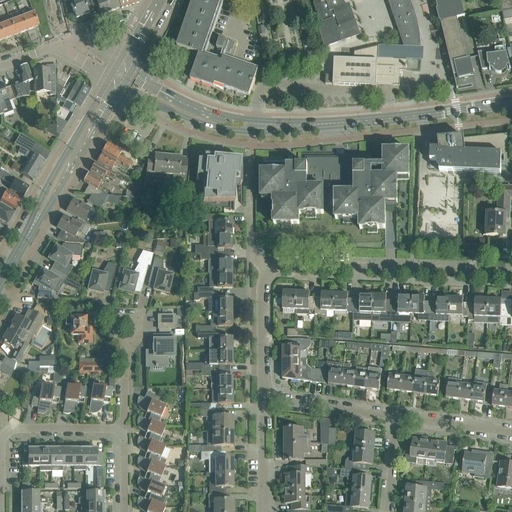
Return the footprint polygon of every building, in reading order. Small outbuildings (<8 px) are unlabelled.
[(76,19),(89,14),(87,8),(95,5),(93,0),(83,0),(71,5),(76,19)] [(110,12),(106,0),(99,0),(100,0),(96,1),(100,15),(110,12)] [(120,9),(116,0),(106,0),(110,12),(120,9)] [(130,6),(128,0),(118,0),(122,8),(130,6)] [(202,55),(221,0),(193,0),(177,46),(193,52),(184,78),(214,88),(215,85),(249,97),(258,71),(223,59),(222,62),(202,55)] [(313,0),(314,3),(313,3),(317,13),(315,13),(319,24),(318,24),(326,47),(359,35),(349,5),(344,6),(342,0),(387,0),(404,47),(421,47),(420,38),(418,28),(416,19),(414,10),(410,1),(409,0),(313,0)] [(460,0),(442,0),(436,2),(454,76),(457,75),(458,80),(475,76),(470,59),(467,60),(457,19),(465,17),(460,0)] [(511,0),(498,0),(501,12),(511,9),(511,0)] [(511,18),(511,9),(501,12),(503,20),(511,18)] [(39,26),(33,11),(21,16),(27,31),(39,26)] [(27,31),(21,16),(10,20),(16,35),(27,31)] [(16,35),(10,20),(0,23),(0,26),(5,39),(16,35)] [(230,41),(229,43),(220,40),(217,49),(226,52),(228,49),(232,51),(235,43),(230,41)] [(378,46),(355,52),(354,60),(334,59),(334,76),(326,75),(325,85),(333,85),(333,86),(377,87),(377,85),(400,86),(400,71),(406,71),(406,60),(378,59),(378,46)] [(510,69),(508,59),(507,53),(506,49),(504,49),(504,47),(496,48),(496,50),(478,53),(482,70),(479,57),(487,56),(488,64),(488,65),(489,66),(490,66),(490,71),(490,69),(492,69),(494,71),(496,73),(498,74),(501,74),(503,73),(505,72),(507,69),(507,67),(509,67),(510,69)] [(21,83),(11,86),(13,93),(16,99),(21,98),(28,98),(28,83),(34,81),(27,65),(19,68),(22,75),(18,77),(21,83)] [(56,66),(56,76),(56,84),(63,88),(64,86),(69,78),(57,71),(57,66),(56,66)] [(34,70),(35,80),(36,93),(49,92),(49,95),(56,95),(56,94),(56,84),(56,76),(49,76),(49,70),(34,70)] [(91,90),(77,82),(75,87),(69,84),(66,89),(85,99),(91,90)] [(5,89),(3,84),(2,84),(0,83),(0,113),(1,115),(12,111),(8,100),(16,99),(13,93),(11,86),(5,89)] [(64,89),(63,88),(56,84),(56,94),(57,94),(57,99),(60,100),(62,97),(65,91),(64,90),(64,89)] [(85,99),(66,89),(65,91),(62,97),(80,108),(85,99)] [(56,125),(56,132),(60,135),(67,123),(56,117),(56,125)] [(49,125),(46,131),(58,138),(60,135),(56,132),(56,125),(49,125)] [(508,134),(464,139),(464,137),(438,140),(438,142),(430,142),(430,143),(431,143),(430,161),(437,161),(437,165),(440,165),(439,172),(501,174),(502,155),(510,155),(508,134)] [(50,153),(50,152),(42,147),(20,135),(14,145),(20,149),(18,154),(29,160),(26,165),(39,172),(50,153)] [(122,151),(108,143),(107,144),(105,145),(103,148),(104,150),(102,153),(103,153),(109,157),(116,161),(122,164),(129,168),(132,162),(120,155),(122,151)] [(397,174),(409,174),(409,178),(410,178),(409,151),(384,151),(384,165),(354,165),(354,159),(307,159),(307,165),(286,166),(287,172),(261,172),(261,199),(262,199),(262,195),(274,195),(274,225),(282,225),(282,222),(291,222),(291,225),(299,224),(299,215),(306,214),(306,211),(315,211),(315,214),(324,214),(323,188),(335,188),(335,220),(344,220),(343,216),(353,216),(353,220),(360,219),(360,229),(368,229),(368,226),(377,226),(377,229),(385,229),(385,200),(397,200),(397,204),(397,174)] [(98,161),(97,162),(112,171),(115,166),(127,173),(129,168),(122,164),(116,161),(109,157),(103,153),(102,154),(100,155),(98,158),(98,161)] [(242,185),(241,164),(242,159),(226,159),(226,157),(224,157),(224,159),(222,159),(223,154),(217,154),(217,159),(216,159),(216,156),(199,155),(196,183),(203,183),(203,202),(235,202),(234,185),(242,185)] [(167,174),(168,157),(161,157),(161,156),(149,155),(146,177),(160,178),(161,173),(167,174)] [(185,181),(187,158),(175,157),(174,158),(168,157),(167,174),(174,175),(173,180),(185,181)] [(33,181),(39,172),(26,165),(24,168),(13,162),(10,167),(33,181)] [(90,171),(99,176),(104,179),(106,176),(113,180),(115,177),(116,175),(114,174),(95,163),(90,171)] [(23,198),(29,188),(0,170),(0,177),(2,179),(2,180),(12,186),(10,190),(23,198)] [(84,194),(92,195),(107,195),(107,193),(101,192),(98,190),(100,186),(111,193),(114,188),(117,190),(119,187),(109,183),(108,184),(89,173),(84,182),(89,185),(84,194)] [(16,210),(22,200),(14,194),(0,186),(0,195),(3,197),(1,201),(7,205),(16,210)] [(143,198),(143,192),(142,189),(136,186),(132,192),(127,190),(126,197),(143,198)] [(498,196),(497,213),(487,213),(486,236),(506,237),(506,219),(509,219),(510,198),(511,197),(511,186),(499,186),(499,196),(498,196)] [(122,196),(108,195),(107,195),(92,195),(88,202),(101,209),(105,202),(119,207),(119,205),(121,206),(122,196)] [(67,212),(75,217),(84,222),(93,208),(87,204),(85,206),(74,199),(67,212)] [(0,220),(7,225),(14,213),(5,208),(0,205),(0,220)] [(157,206),(148,208),(150,218),(159,216),(157,206)] [(232,235),(232,221),(217,221),(213,221),(213,215),(200,215),(200,222),(209,222),(209,235),(232,235)] [(61,230),(57,238),(65,243),(76,244),(84,244),(86,241),(79,238),(78,239),(75,238),(78,232),(81,233),(86,225),(77,220),(76,223),(64,216),(57,228),(61,230)] [(232,249),(232,235),(209,235),(209,236),(207,236),(208,246),(199,246),(199,255),(201,255),(213,255),(213,253),(219,253),(219,249),(232,249)] [(64,245),(63,244),(63,245),(62,248),(55,244),(52,249),(54,250),(49,259),(55,263),(52,268),(67,277),(72,267),(72,268),(67,265),(72,256),(80,257),(81,257),(82,246),(64,245)] [(142,290),(148,266),(150,266),(153,254),(143,252),(137,263),(139,263),(139,264),(133,274),(124,272),(119,290),(133,294),(135,288),(142,290)] [(213,260),(213,255),(201,255),(201,260),(208,260),(209,274),(232,274),(232,260),(213,260)] [(163,261),(154,259),(148,283),(155,285),(154,290),(168,294),(173,276),(163,273),(163,261)] [(111,290),(117,266),(108,263),(108,264),(102,274),(93,272),(88,290),(102,294),(104,288),(111,290)] [(67,277),(52,268),(49,274),(42,270),(37,279),(36,278),(32,285),(32,286),(33,284),(40,288),(39,289),(39,292),(38,294),(38,296),(38,298),(37,298),(54,300),(54,299),(51,299),(51,292),(57,283),(61,286),(62,287),(67,277)] [(232,288),(232,274),(209,274),(209,287),(209,288),(213,288),(232,288)] [(296,310),(296,292),(283,292),(283,310),(292,310),(296,310)] [(309,293),(296,292),(296,310),(296,315),(309,315),(309,312),(315,312),(316,298),(309,298),(309,293)] [(213,299),(213,293),(201,293),(194,293),(194,301),(199,301),(201,299),(207,299),(208,312),(213,312),(232,312),(232,299),(213,299)] [(334,312),(335,294),(322,293),(321,298),(316,298),(315,312),(315,315),(326,315),(327,311),(334,312)] [(348,294),(335,294),(334,312),(347,312),(347,313),(353,313),(354,299),(348,299),(348,294)] [(372,318),(373,313),(373,295),(360,295),(360,300),(354,299),(353,313),(353,317),(372,318)] [(386,295),(373,295),(373,313),(380,313),(380,317),(391,318),(391,315),(392,315),(392,301),(386,300),(386,295)] [(411,314),(412,297),(398,296),(398,301),(392,301),(392,315),(398,315),(398,314),(403,314),(403,318),(411,318),(411,314)] [(425,297),(412,297),(411,314),(419,315),(418,320),(430,321),(430,316),(430,302),(424,302),(425,297)] [(449,316),(450,298),(437,298),(436,302),(430,302),(430,316),(436,316),(436,315),(449,316)] [(463,299),(450,298),(449,316),(461,316),(461,317),(468,317),(469,304),(463,303),(463,299)] [(487,324),(488,299),(475,299),(475,304),(469,304),(468,317),(468,320),(474,321),(474,323),(487,324)] [(501,300),(488,299),(487,324),(500,324),(500,326),(506,326),(507,305),(501,305),(501,300)] [(27,321),(19,316),(10,332),(8,330),(1,342),(4,343),(3,346),(5,347),(6,344),(18,351),(16,353),(22,357),(28,347),(22,343),(28,333),(34,336),(44,317),(33,311),(27,321)] [(232,327),(232,312),(213,312),(213,320),(210,320),(210,326),(210,327),(213,327),(232,327)] [(175,316),(159,316),(159,329),(175,329),(175,316)] [(92,327),(86,327),(86,318),(71,317),(71,318),(66,318),(66,326),(71,326),(71,335),(78,336),(78,344),(92,344),(92,327)] [(158,366),(167,366),(167,357),(174,357),(174,341),(173,341),(173,336),(154,336),(154,346),(152,346),(152,352),(147,352),(147,366),(155,366),(155,367),(158,367),(158,366)] [(232,352),(232,337),(213,337),(209,337),(209,338),(209,352),(232,352)] [(311,340),(302,340),(287,340),(287,346),(283,346),(283,359),(301,359),(301,352),(302,352),(305,351),(307,350),(308,349),(310,347),(311,344),(311,340)] [(388,358),(389,346),(383,346),(382,353),(380,367),(386,368),(388,358)] [(232,366),(232,352),(209,352),(209,361),(205,361),(205,365),(201,365),(201,371),(218,371),(218,366),(232,366)] [(511,361),(511,356),(495,354),(494,359),(494,361),(493,369),(500,369),(501,360),(511,361)] [(57,357),(39,357),(40,369),(48,369),(57,369),(57,357)] [(324,384),(326,374),(326,370),(312,370),(307,366),(307,359),(301,359),(283,359),(283,379),(301,382),(301,381),(324,384)] [(16,364),(14,370),(26,374),(28,368),(16,364)] [(344,365),(344,371),(341,386),(348,387),(348,389),(352,389),(353,388),(354,388),(356,373),(350,372),(351,366),(344,365)] [(366,390),(368,374),(369,369),(356,368),(356,373),(354,388),(366,390)] [(341,386),(344,371),(330,369),(328,385),(341,386)] [(218,376),(218,371),(201,371),(201,376),(212,376),(212,390),(232,390),(232,376),(218,376)] [(425,396),(428,373),(427,380),(415,378),(413,394),(425,396)] [(438,397),(439,387),(440,382),(434,381),(435,374),(428,373),(425,396),(438,397)] [(366,390),(379,391),(381,376),(368,374),(366,390)] [(400,392),(402,377),(389,375),(387,390),(400,392)] [(413,394),(415,378),(402,377),(400,392),(413,394)] [(471,402),(484,403),(487,384),(474,382),(473,386),(471,402)] [(458,400),(461,385),(448,383),(446,398),(458,400)] [(471,402),(473,386),(461,385),(458,400),(471,402)] [(505,408),(507,393),(508,386),(500,385),(499,392),(494,391),(492,406),(505,408)] [(61,389),(42,386),(41,393),(35,392),(31,406),(38,408),(37,414),(40,414),(42,414),(44,413),(46,412),(48,410),(48,408),(49,403),(58,404),(61,389)] [(63,414),(66,414),(68,414),(70,413),(72,412),(73,410),(74,408),(75,402),(84,404),(87,389),(68,386),(63,414)] [(110,404),(112,389),(93,386),(89,414),(91,414),(94,414),(96,413),(98,412),(99,410),(100,408),(101,402),(110,404)] [(233,405),(232,390),(212,390),(212,404),(201,404),(201,411),(219,411),(219,405),(233,405)] [(139,397),(138,399),(138,401),(138,404),(139,406),(140,407),(142,409),(147,411),(144,419),(158,425),(165,407),(158,404),(161,398),(147,393),(144,399),(139,397)] [(221,411),(219,411),(201,411),(201,418),(207,418),(207,421),(210,424),(213,424),(213,432),(233,432),(233,417),(221,417),(221,411)] [(158,425),(144,419),(139,417),(138,419),(138,422),(138,424),(139,426),(140,428),(142,429),(147,431),(144,439),(158,445),(165,427),(158,425)] [(285,439),(285,445),(310,445),(310,437),(303,437),(303,430),(303,429),(285,429),(285,432),(283,432),(283,439),(285,439)] [(328,445),(330,429),(320,429),(320,445),(328,445)] [(330,429),(328,445),(328,447),(335,447),(336,430),(330,429)] [(233,447),(233,432),(213,432),(207,432),(207,440),(207,446),(201,446),(201,452),(210,452),(221,453),(221,447),(233,447)] [(352,433),(352,443),(351,449),(374,451),(375,435),(352,433)] [(158,445),(144,439),(139,437),(138,439),(138,442),(138,444),(139,446),(140,448),(142,449),(147,451),(144,459),(164,467),(166,461),(161,459),(165,447),(158,445)] [(405,463),(415,464),(415,458),(427,459),(429,442),(428,439),(423,438),(421,441),(413,440),(413,443),(407,442),(405,463)] [(446,449),(446,446),(447,444),(429,442),(427,459),(437,461),(437,463),(453,465),(455,451),(446,449)] [(310,454),(310,447),(310,445),(285,445),(285,452),(283,452),(283,458),(285,458),(285,461),(290,461),(290,462),(304,462),(304,454),(310,454)] [(40,467),(40,449),(33,449),(33,450),(28,450),(28,454),(22,454),(22,466),(28,466),(28,467),(40,467)] [(51,472),(51,450),(47,450),(47,449),(40,449),(40,467),(40,472),(51,472)] [(63,467),(63,449),(56,449),(56,450),(51,450),(51,472),(63,472),(63,467)] [(74,467),(74,450),(70,450),(70,449),(63,449),(63,467),(74,467)] [(86,467),(86,449),(79,449),(79,450),(74,450),(74,467),(74,471),(86,471),(86,467)] [(104,467),(104,454),(97,454),(97,450),(93,450),(93,449),(86,449),(86,467),(97,467),(97,466),(104,467)] [(372,465),(374,451),(351,449),(350,458),(349,459),(347,460),(346,461),(345,463),(345,470),(369,472),(369,471),(367,471),(368,465),(372,465)] [(233,461),(233,460),(223,460),(223,453),(221,453),(210,452),(201,452),(201,460),(209,460),(209,474),(216,474),(233,474),(233,473),(236,473),(235,461),(233,461)] [(464,453),(463,463),(462,472),(475,474),(474,476),(490,478),(494,455),(493,455),(493,457),(487,456),(487,454),(477,452),(477,455),(464,453)] [(164,467),(144,459),(139,457),(138,460),(138,462),(138,464),(139,466),(140,468),(142,469),(147,471),(144,479),(158,485),(165,468),(164,467)] [(511,463),(501,462),(497,487),(511,489),(511,463)] [(305,475),(311,475),(311,467),(306,467),(292,467),(292,474),(285,474),(285,479),(286,479),(286,489),(305,489),(305,475)] [(327,469),(327,476),(345,477),(345,469),(327,469)] [(233,488),(233,474),(216,474),(216,482),(210,482),(210,495),(222,495),(223,495),(223,488),(233,488)] [(165,488),(158,485),(144,479),(139,477),(138,480),(138,482),(138,484),(139,486),(140,488),(142,489),(147,491),(144,499),(164,507),(166,501),(161,499),(165,488)] [(354,478),(348,477),(348,485),(354,485),(353,493),(370,494),(370,493),(372,493),(373,486),(371,486),(371,478),(354,477),(354,478)] [(444,484),(430,483),(420,482),(419,489),(407,488),(405,503),(426,505),(426,497),(431,497),(432,490),(444,491),(444,484)] [(305,497),(305,489),(286,489),(286,500),(285,500),(285,504),(296,504),(296,511),(311,511),(311,497),(305,497)] [(39,492),(21,492),(21,500),(23,500),(23,504),(39,504),(47,504),(47,499),(39,499),(39,492)] [(104,500),(104,492),(86,492),(86,499),(79,499),(79,504),(103,504),(103,500),(104,500)] [(370,494),(353,493),(347,492),(345,508),(352,508),(353,508),(369,509),(369,502),(371,502),(372,495),(370,495),(370,494)] [(222,501),(222,495),(210,495),(209,495),(209,508),(215,508),(214,511),(233,511),(233,501),(222,501)] [(164,507),(144,499),(139,497),(138,500),(138,502),(138,504),(139,506),(140,508),(142,509),(147,511),(163,511),(165,508),(164,507)] [(425,511),(426,505),(405,503),(404,511),(429,511),(430,511),(425,511)]
